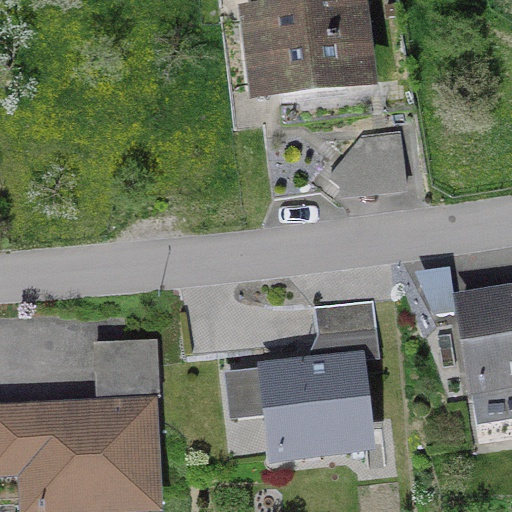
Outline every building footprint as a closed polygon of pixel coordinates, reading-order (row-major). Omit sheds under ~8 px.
[(352,8),(245,21),(255,100),(362,87),(352,8)] [(511,298),(457,307),(470,392),(511,385),(511,298)] [(313,340),(372,333),(369,304),(309,311),(313,340)] [(76,414),(0,415),(0,511),(139,511),(137,352),(74,353),(76,414)] [(363,451),(353,366),(261,376),(271,462),(363,451)]
